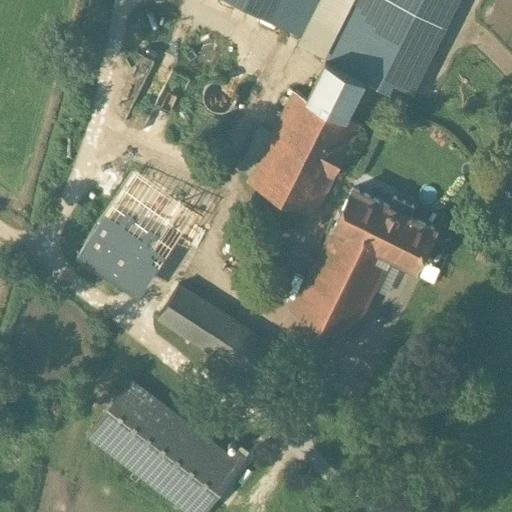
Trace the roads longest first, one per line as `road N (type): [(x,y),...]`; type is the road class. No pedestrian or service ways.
road 1 (track): [(176,0),(275,58),(272,92),(233,153),(207,166),(96,126)]
road 2 (track): [(0,227),(294,445)]
road 3 (track): [(36,255),(87,157),(121,0)]
